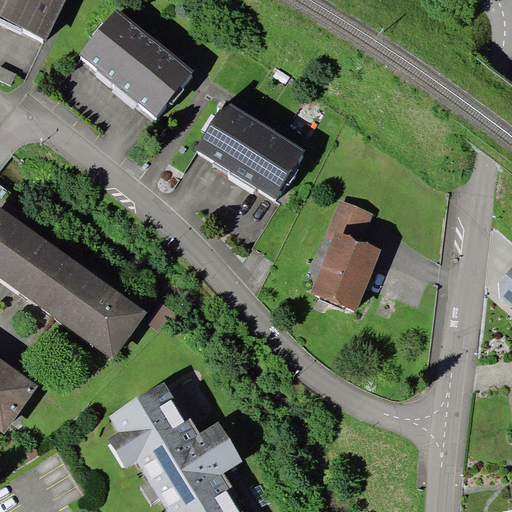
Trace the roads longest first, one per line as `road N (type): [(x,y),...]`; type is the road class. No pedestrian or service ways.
road 1 (residential): [(0,145),(26,122),(74,143),(203,260),(314,379),(364,409),(444,434)]
road 2 (residential): [(444,434),(483,157),(511,24)]
